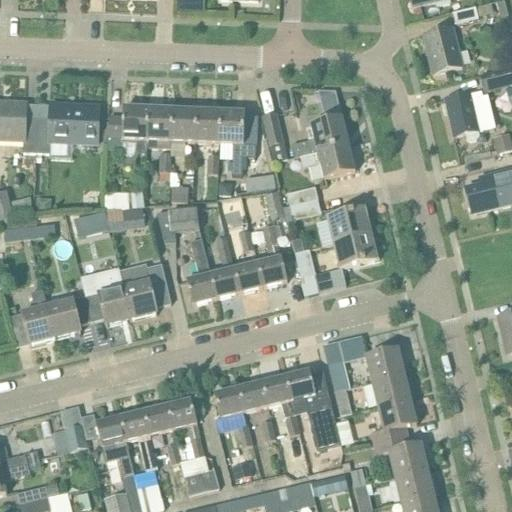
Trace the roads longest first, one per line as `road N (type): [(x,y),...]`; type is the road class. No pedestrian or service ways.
road 1 (residential): [(0,402),(442,292)]
road 2 (residential): [(290,60),(0,49)]
road 3 (residential): [(442,292),(391,93),(378,74)]
road 4 (residential): [(495,511),(442,292)]
